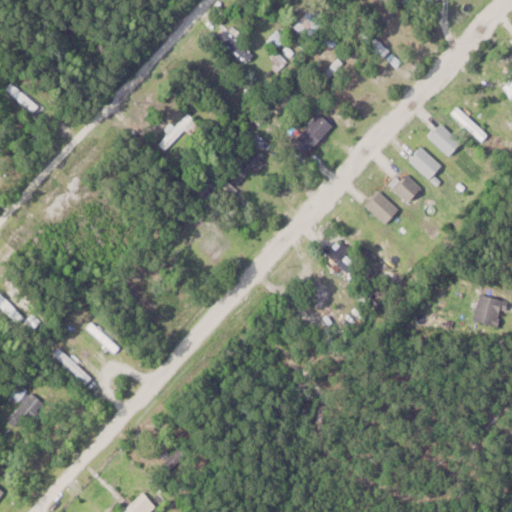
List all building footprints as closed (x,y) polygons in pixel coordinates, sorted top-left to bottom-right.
[(295,23),(305,38),(329,22),(318,7),(295,23)] [(40,105),(14,83),(8,89),(34,111),(40,105)] [(176,156),(202,123),(188,112),(161,145),(176,156)] [(305,156),(335,126),(322,113),(292,143),(305,156)] [(464,142),(443,122),(430,136),(451,156),(464,142)] [(266,156),(257,146),(235,167),(244,176),(266,156)] [(411,159),(431,179),(444,166),(424,146),(411,159)] [(410,201),(423,188),(408,174),(396,188),(410,201)] [(215,197),(207,185),(198,191),(206,203),(215,197)] [(387,223),(401,210),(381,190),(368,204),(387,223)] [(323,319),(347,295),(334,283),(310,306),(323,319)] [(508,300),(483,292),(475,318),(500,326),(508,300)] [(89,327),(115,353),(120,347),(94,321),(89,327)] [(87,384),(93,377),(62,347),(56,353),(87,384)] [(10,394),(22,401),(9,423),(26,433),(46,399),(17,383),(10,394)] [(123,511),(151,511),(158,505),(145,491),(123,511)]
